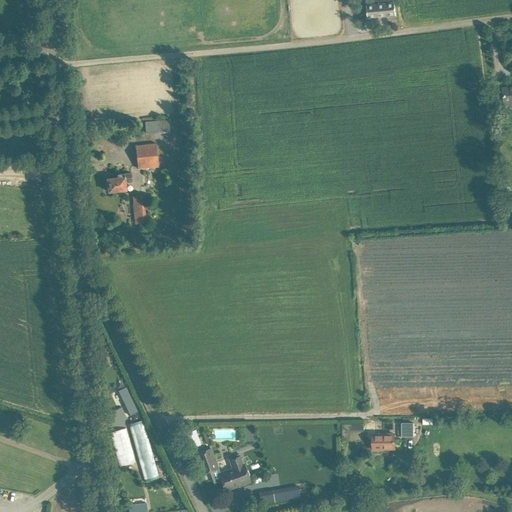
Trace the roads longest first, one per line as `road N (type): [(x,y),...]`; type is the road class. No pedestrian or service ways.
road 1 (unclassified): [(53,67),(511,20)]
road 2 (unclassified): [(199,511),(117,345),(97,286),(77,276)]
road 3 (unclassified): [(100,511),(77,276)]
road 4 (unclassified): [(77,276),(53,67)]
